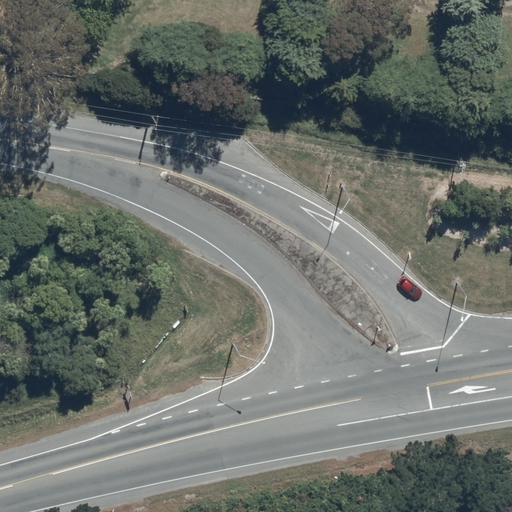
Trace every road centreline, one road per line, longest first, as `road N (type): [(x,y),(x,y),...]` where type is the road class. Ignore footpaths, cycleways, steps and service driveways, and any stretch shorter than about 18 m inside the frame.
road 1 (secondary): [(410,388),(356,303),(314,260),(252,216),(110,156),(0,138)]
road 2 (trunk): [(410,388),(259,418),(0,487)]
